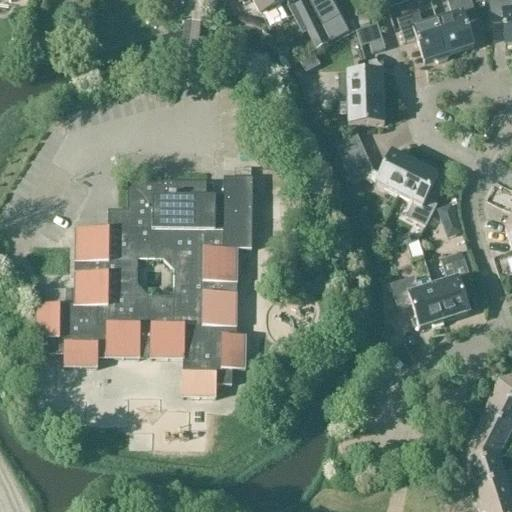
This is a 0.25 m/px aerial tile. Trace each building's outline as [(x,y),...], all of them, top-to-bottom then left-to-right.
[(211,0),(210,8),(208,17),(213,18),(221,20),(225,0),(211,0)] [(238,0),(241,5),(249,0),(251,0),(261,18),(286,4),(288,9),(304,37),(307,36),(317,53),(330,46),(305,0),(302,2),(300,0),(238,0)] [(307,0),(323,29),(342,18),(332,0),(307,0)] [(437,25),(448,59),(473,51),(465,27),(477,23),(469,0),(464,0),(447,5),(452,20),(437,25)] [(511,50),(511,14),(510,0),(500,0),(489,1),(490,27),(503,26),(504,51),(511,50)] [(423,67),(448,59),(437,25),(422,29),(418,15),(396,22),(404,47),(416,43),(423,67)] [(373,57),(385,53),(378,28),(356,34),(361,50),(370,47),(373,57)] [(339,104),(347,104),(347,103),(383,102),(383,76),(347,77),(347,78),(338,78),(339,104)] [(384,128),(383,102),(347,103),(347,104),(348,129),(384,128)] [(334,147),(343,167),(365,157),(356,137),(334,147)] [(363,182),(398,200),(414,168),(391,156),(380,178),(373,174),(365,157),(343,167),(352,187),(363,182)] [(414,168),(398,200),(412,207),(405,220),(425,230),(437,207),(426,202),(438,179),(414,168)] [(237,254),(251,254),(252,182),(221,181),(221,201),(215,201),(206,201),(206,186),(127,185),(127,214),(108,214),(107,233),(75,233),(74,309),(35,309),(35,343),(48,343),(48,358),(64,359),(64,372),(97,373),(98,359),(106,359),(106,363),(183,364),(182,402),(216,403),(216,389),(232,389),(232,374),(245,374),(246,340),(232,340),(232,332),(236,332),(237,254)] [(452,208),(437,213),(440,222),(456,217),(452,208)] [(301,253),(302,236),(286,236),(285,253),(301,253)] [(410,244),(415,258),(427,253),(422,239),(410,244)] [(448,286),(433,291),(444,325),(468,317),(461,293),(472,289),(462,257),(440,264),(448,286)] [(444,325),(433,291),(419,295),(414,281),(390,288),(398,313),(411,309),(415,321),(413,323),(416,331),(419,332),(419,333),(444,325)] [(511,381),(499,385),(492,398),(482,418),(511,433),(511,381)] [(511,433),(482,418),(473,436),(503,451),(509,440),(511,442),(511,433)] [(465,473),(472,494),(511,481),(511,473),(502,477),(498,462),(503,451),(473,436),(460,459),(465,473)] [(511,481),(472,494),(477,511),(481,511),(511,503),(507,491),(511,489),(511,481)] [(511,511),(511,506),(511,503),(481,511),(511,511)]
